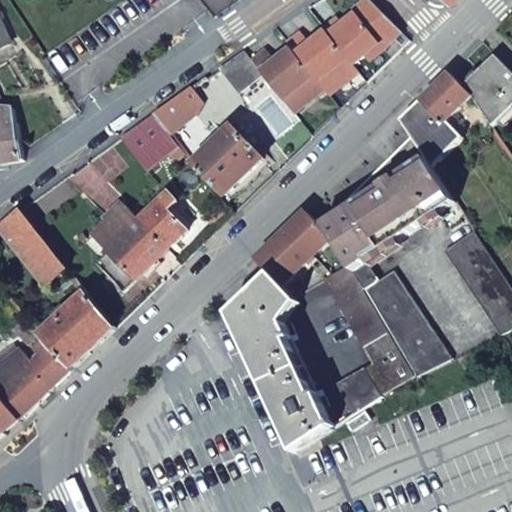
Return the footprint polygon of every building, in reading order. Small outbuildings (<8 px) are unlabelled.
[(327,30),(329,32),(356,65),(367,56),(380,44),(386,50),(404,33),(369,0),(368,0),(356,10),(359,15),(346,25),(341,19),(327,30)] [(0,16),(0,49),(12,44),(0,16)] [(295,49),(293,50),(326,91),(340,80),(345,85),(362,72),(356,65),(329,32),(314,45),(304,33),(291,43),(295,49)] [(380,44),(367,56),(373,62),(386,50),(380,44)] [(326,91),(293,50),(277,62),(268,51),(255,62),(266,76),(293,109),(305,98),(311,104),(326,91)] [(255,62),(247,52),(222,69),(242,93),(266,76),(255,62)] [(511,72),(498,58),(466,89),(475,98),(493,126),(511,107),(511,72)] [(475,98),(466,89),(452,74),(424,101),(447,125),(450,122),(475,98)] [(340,80),(326,91),(330,97),(345,85),(340,80)] [(189,93),(157,116),(172,135),(197,116),(189,107),(196,102),(189,93)] [(298,115),(311,104),(305,98),(293,109),(298,115)] [(467,139),(450,122),(447,125),(424,101),(404,120),(417,140),(436,169),(467,139)] [(15,106),(6,105),(0,105),(0,163),(27,160),(25,150),(22,122),(17,122),(15,106)] [(124,139),(150,170),(170,154),(177,161),(186,153),(172,135),(157,116),(124,139)] [(234,127),(196,164),(230,197),(267,160),(234,127)] [(460,205),(436,169),(417,140),(324,229),(336,242),(338,244),(351,266),(416,377),(417,379),(457,359),(402,270),(387,279),(375,261),(460,205)] [(171,192),(142,220),(171,250),(191,230),(171,210),(180,202),(171,192)] [(142,220),(133,210),(124,203),(109,219),(127,236),(99,263),(127,292),(171,250),(142,220)] [(49,286),(72,270),(24,210),(2,226),(49,286)] [(324,229),(309,214),(261,261),(276,277),(286,288),(336,242),(324,229)] [(511,331),(511,283),(478,232),(447,252),(503,336),(511,331)] [(355,415),(416,377),(351,266),(327,280),(377,366),(339,387),(355,415)] [(296,299),(286,288),(276,277),(233,317),(298,454),(335,428),(287,326),(301,304),(296,299)] [(74,371),(119,327),(90,291),(43,334),(74,371)] [(0,389),(25,418),(74,371),(43,334),(28,317),(16,329),(42,357),(35,364),(21,349),(0,364),(0,389)] [(0,441),(9,433),(9,431),(25,418),(0,389),(0,441)] [(320,452),(306,458),(312,471),(326,465),(320,452)]
